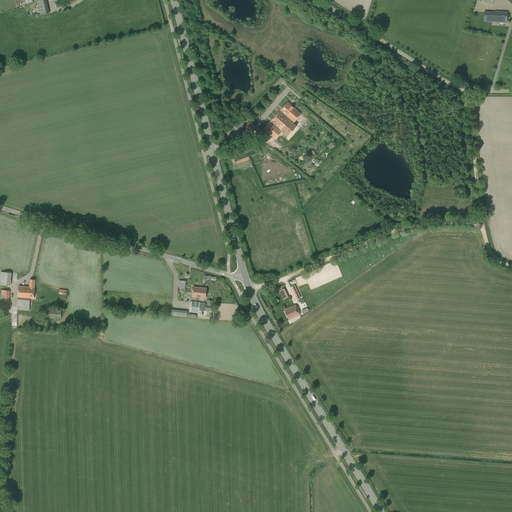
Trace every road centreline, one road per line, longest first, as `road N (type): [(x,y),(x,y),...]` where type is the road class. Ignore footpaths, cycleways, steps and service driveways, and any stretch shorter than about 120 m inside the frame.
road 1 (track): [(511,262),(499,261),(482,225),(464,218),(406,226),(249,290)]
road 2 (secondary): [(243,273),(173,0)]
road 3 (secondary): [(380,511),(243,273)]
road 4 (unclassified): [(243,273),(0,205)]
road 5 (tertiary): [(511,91),(458,88),(319,0)]
road 6 (track): [(6,511),(4,403),(13,332)]
road 7 (track): [(482,225),(463,89)]
